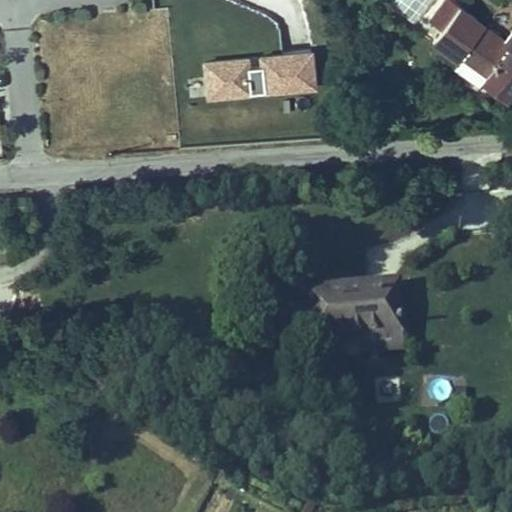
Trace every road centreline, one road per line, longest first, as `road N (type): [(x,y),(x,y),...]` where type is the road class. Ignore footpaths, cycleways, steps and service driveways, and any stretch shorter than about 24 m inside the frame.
road 1 (tertiary): [(511,139),(27,175)]
road 2 (residential): [(14,4),(27,175)]
